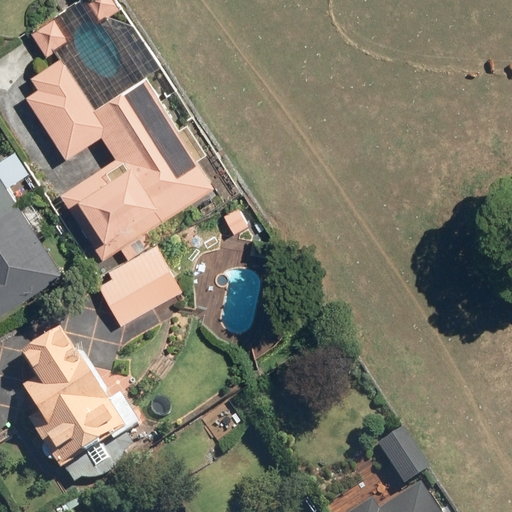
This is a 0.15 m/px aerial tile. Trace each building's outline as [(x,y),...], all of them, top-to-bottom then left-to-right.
[(115,0),(88,0),(101,19),(120,6),(115,0)] [(59,13),(30,30),(45,54),(74,37),(59,13)] [(118,156),(62,193),(106,258),(217,184),(145,75),(96,108),(61,55),(32,75),(40,87),(27,95),(68,157),(103,134),(118,156)] [(0,173),(0,315),(65,272),(0,173)] [(160,245),(97,280),(122,325),(186,289),(160,245)] [(44,412),(33,420),(64,468),(129,426),(63,327),(25,352),(41,376),(26,386),(44,412)] [(402,427),(380,441),(409,484),(431,470),(402,427)] [(196,468),(175,483),(188,502),(209,487),(196,468)] [(372,498),(350,511),(441,511),(420,481),(379,509),(372,498)]
